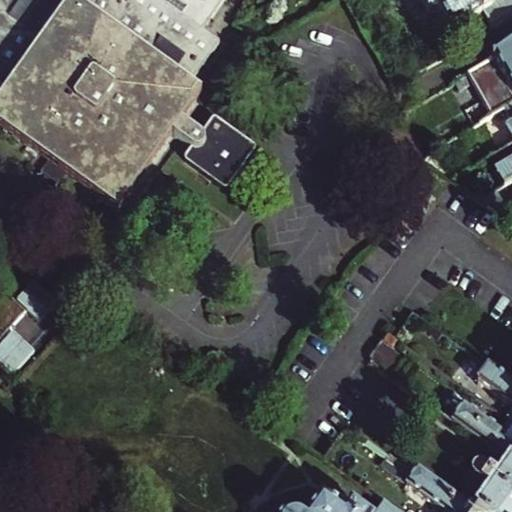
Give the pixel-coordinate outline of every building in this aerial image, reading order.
[(0,0),(0,88),(7,94),(0,103),(0,130),(118,214),(172,138),(191,151),(183,163),(225,195),(256,152),(213,121),(201,139),(182,124),(202,97),(189,88),(220,45),(203,33),(226,0),(0,0)] [(511,0),(420,0),(428,12),(429,11),(439,14),(451,36),(476,22),(485,38),(511,22),(511,0)] [(505,111),(511,106),(511,52),(468,78),(491,119),(505,111)] [(506,190),(511,185),(511,163),(496,173),(506,190)] [(511,185),(506,190),(479,205),(507,224),(511,221),(511,185)] [(419,192),(410,205),(430,219),(439,207),(419,192)] [(410,205),(401,217),(421,232),(430,219),(410,205)] [(401,217),(392,229),(412,244),(421,232),(401,217)] [(66,329),(42,305),(53,294),(35,277),(12,300),(25,312),(0,339),(0,387),(6,393),(21,376),(23,377),(51,347),(50,346),(66,329)] [(511,405),(511,418),(509,422),(511,424),(511,383),(490,367),(480,381),(511,405)] [(465,429),(509,460),(511,462),(511,424),(509,422),(472,395),(453,420),(457,423),(460,419),(468,425),(465,429)] [(182,490),(229,423),(222,418),(220,421),(203,409),(182,439),(190,444),(165,478),(182,490)] [(460,419),(457,423),(465,429),(468,425),(460,419)] [(290,466),(229,423),(182,490),(203,505),(198,511),(247,511),(258,498),(264,503),(290,466)] [(476,511),(474,510),(425,474),(422,478),(421,478),(418,481),(412,477),(415,473),(387,453),(382,460),(408,479),(404,485),(442,511),(476,511)] [(486,492),(474,510),(476,511),(511,511),(511,462),(509,460),(498,476),(487,468),(484,467),(480,467),(477,468),(474,470),(472,474),(472,477),(472,481),(474,484),(486,492)] [(422,478),(425,474),(418,468),(415,473),(412,477),(418,481),(421,478),(422,478)] [(257,511),(264,503),(258,498),(247,511),(257,511)] [(392,511),(382,505),(376,511),(357,511),(351,508),(347,511),(336,511),(321,501),(313,511),(392,511)]
